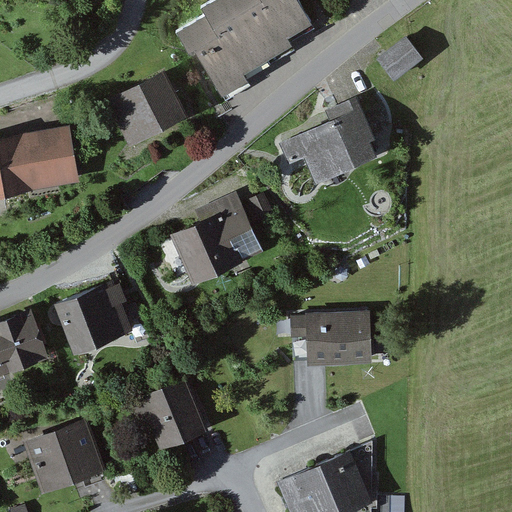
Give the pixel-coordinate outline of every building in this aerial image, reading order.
[(207,11),(177,28),(190,50),(195,47),(225,98),(251,83),(246,75),(293,47),(291,39),(314,26),(316,25),(300,0),(209,0),(203,4),(207,11)] [(429,61),(408,36),(377,62),(398,87),(429,61)] [(186,110),(164,68),(108,97),(131,139),(186,110)] [(380,139),(361,98),(334,110),(339,122),(286,146),(295,166),(310,159),(322,185),(383,157),(376,141),(380,139)] [(0,192),(79,181),(70,124),(0,134),(0,192)] [(258,208),(278,200),(272,181),(251,188),(258,208)] [(220,214),(175,236),(201,289),(276,253),(243,185),(213,200),(220,214)] [(139,328),(117,278),(57,304),(79,354),(139,328)] [(0,377),(55,356),(37,310),(0,324),(0,377)] [(370,312),(292,315),(294,367),(372,364),(370,312)] [(211,430),(189,378),(136,400),(144,417),(152,414),(167,448),(211,430)] [(109,470),(89,417),(27,439),(46,493),(109,470)] [(355,451),(281,480),(294,511),(356,511),(376,504),(355,451)]
